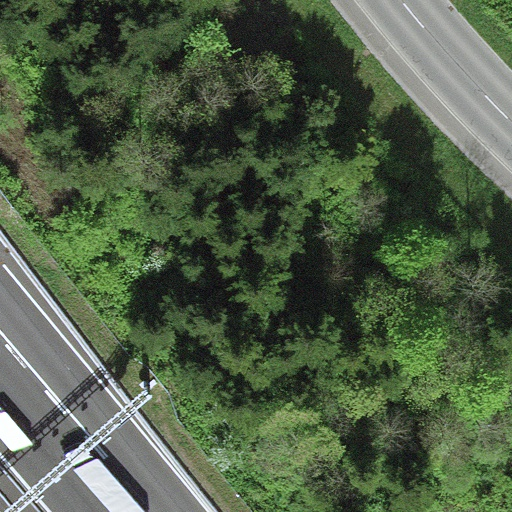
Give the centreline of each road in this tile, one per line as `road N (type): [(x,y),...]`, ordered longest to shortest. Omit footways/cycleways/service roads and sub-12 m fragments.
road 1 (motorway): [(113,511),(0,376)]
road 2 (secondary): [(400,0),(511,121)]
